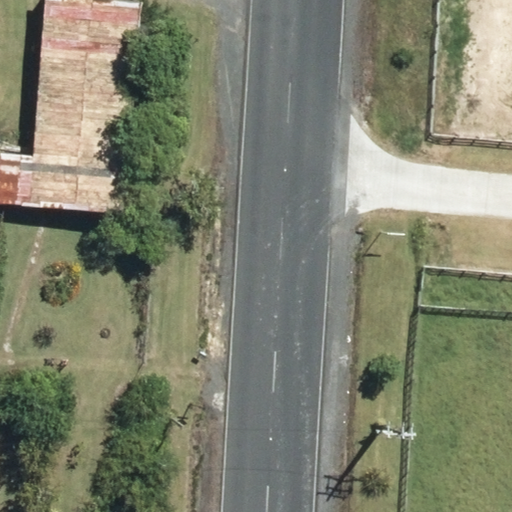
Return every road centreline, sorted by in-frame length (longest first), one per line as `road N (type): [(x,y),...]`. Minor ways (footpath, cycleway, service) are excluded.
road 1 (tertiary): [(290,156),(272,511)]
road 2 (residential): [(290,156),(511,178)]
road 3 (tertiary): [(299,0),(290,156)]
